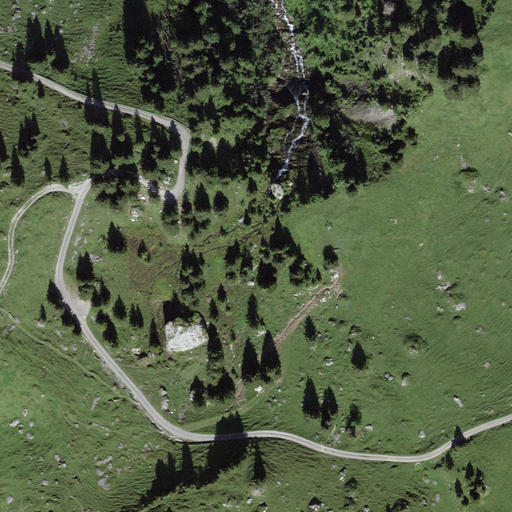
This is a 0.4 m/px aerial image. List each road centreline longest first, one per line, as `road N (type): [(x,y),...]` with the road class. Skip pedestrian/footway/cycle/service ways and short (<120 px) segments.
road 1 (track): [(0,64),(169,122),(183,134),(183,183),(174,195),(122,172),(91,181),(57,280),(86,331),(175,435),(278,434),(340,454),(409,459),(511,416)]
road 2 (track): [(81,197),(49,189),(31,198),(9,233),(0,287)]
